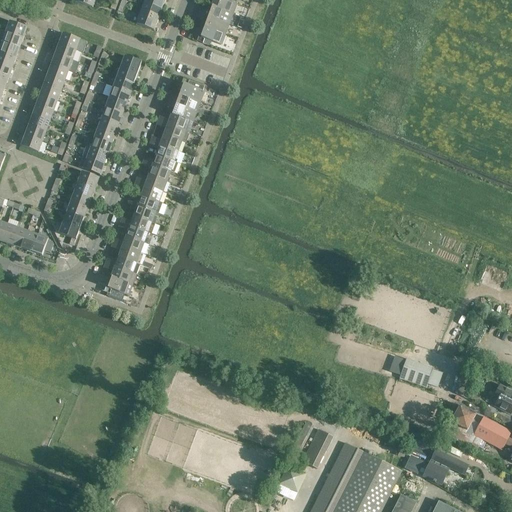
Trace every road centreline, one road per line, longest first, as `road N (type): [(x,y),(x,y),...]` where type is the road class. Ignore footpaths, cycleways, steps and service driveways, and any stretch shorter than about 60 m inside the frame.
road 1 (tertiary): [(0,263),(63,281),(86,259),(181,0)]
road 2 (residential): [(0,135),(17,122),(52,26)]
